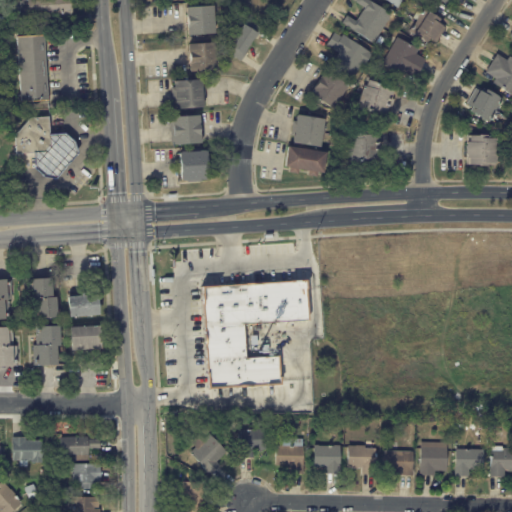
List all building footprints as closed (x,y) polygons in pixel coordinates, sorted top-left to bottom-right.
[(31,18),(29,0),(71,0),(73,17),(31,21),(31,18)] [(380,30),(370,44),(340,24),(345,17),(354,23),(356,20),(355,20),(362,9),(353,3),(354,0),(365,0),(389,16),(380,30)] [(401,0),(393,14),(371,2),(372,0),(401,0)] [(460,0),(442,0),(456,8),(460,0)] [(186,32),(184,8),(211,7),(213,34),(186,36),(186,32)] [(439,21),(437,25),(443,28),(433,45),(427,41),(425,45),(410,36),(411,34),(407,32),(408,31),(406,30),(408,28),(409,29),(422,9),(440,21),(439,21)] [(260,30),(253,41),(250,39),(242,52),(245,54),(239,63),(225,54),(228,50),(226,48),(239,27),(242,28),(246,21),(260,30)] [(349,42),(369,55),(362,66),(360,64),(349,81),(328,67),(336,54),(324,46),(333,31),(349,42)] [(50,81),(51,101),(24,103),(20,37),(47,36),(50,81)] [(422,61),(412,79),(403,74),(400,79),(379,67),(395,38),(416,50),(414,55),(423,60),(422,61)] [(188,74),(185,74),(184,46),(211,45),(213,73),(188,74)] [(511,93),(511,95),(491,82),(494,78),(484,71),(495,53),(505,60),(508,55),(511,57),(511,93)] [(346,86),(332,110),(308,95),(323,72),(346,86)] [(205,100),(206,102),(200,102),(201,110),(173,111),(171,83),(199,81),(199,87),(204,87),(205,100)] [(394,91),(386,118),(355,109),(357,104),(354,103),(359,87),(362,88),(364,82),(394,91)] [(500,99),(486,122),(469,111),(471,108),(464,104),(474,89),(480,92),(482,88),(500,99)] [(297,116),(322,121),(321,126),(326,127),(323,141),(319,140),(317,150),(290,145),(295,116),(297,116)] [(17,149),(17,135),(31,118),(50,117),(51,134),(67,134),(70,136),(77,142),(80,153),(58,180),(47,178),(41,172),(37,169),(37,153),(17,154),(17,149)] [(200,140),(201,142),(196,142),(196,145),(169,146),(168,119),(195,118),(195,119),(199,119),(200,140)] [(464,164),(464,157),(462,157),(462,141),(465,141),(465,134),(473,134),(473,133),(483,133),(483,137),(492,136),(492,161),(484,162),(484,164),(464,164)] [(377,146),(378,161),(367,161),(367,164),(360,165),(360,166),(345,167),(345,158),(343,158),(342,141),(345,141),(345,135),(377,134),(377,146)] [(288,148),(324,154),(320,174),(317,174),(316,177),(307,176),(308,173),(297,171),(297,174),(289,173),(290,170),(282,168),(286,147),(288,148)] [(179,182),(175,182),(174,155),(183,154),(183,151),(198,151),(198,152),(203,152),(203,181),(200,181),(200,183),(184,184),(184,182),(179,182)] [(57,278),(58,290),(61,290),(62,293),(58,293),(58,297),(62,297),(64,317),(37,320),(35,300),(32,300),(31,280),(57,278)] [(14,281),(14,282),(15,282),(15,284),(14,285),(14,299),(11,299),(12,313),(14,313),(14,316),(10,316),(10,319),(0,319),(0,279),(14,279),(14,281)] [(306,321),(243,325),(245,359),(277,357),(279,385),(206,390),(200,289),(305,282),(308,321),(306,321)] [(72,317),(70,297),(83,296),(83,294),(85,294),(85,296),(100,295),(101,316),(72,317)] [(37,359),(37,345),(40,345),(39,327),(65,326),(66,346),(63,346),(63,365),(38,366),(37,359)] [(83,350),(75,351),(74,328),(103,326),(104,349),(83,350)] [(16,336),(16,346),(20,346),(20,366),(0,367),(0,327),(15,327),(16,336)] [(254,451),(251,451),(252,457),(239,458),(238,430),(263,429),(264,451),(254,451)] [(217,466),(207,476),(188,454),(197,447),(193,442),(200,436),(204,440),(210,435),(225,453),(214,462),(218,466),(217,466)] [(44,463),(35,463),(35,461),(30,461),(30,467),(22,467),(23,461),(14,461),(14,438),(28,438),(28,441),(46,441),(45,463),(44,463)] [(100,442),(101,449),(90,450),(90,455),(61,456),(61,439),(88,438),(88,441),(100,441),(100,442)] [(301,474),(287,473),(288,466),(274,466),(274,446),(289,446),(289,440),(302,440),(301,474)] [(444,443),(444,471),(431,471),(431,476),(417,476),(418,442),(427,442),(427,448),(431,448),(431,443),(444,443)] [(338,474),(324,474),(324,467),(312,467),(311,445),(316,445),(316,446),(332,446),(338,446),(339,474),(338,474)] [(363,449),(374,449),(375,474),(359,474),(359,468),(345,468),(345,446),(362,446),(362,449),(363,449)] [(511,470),(504,470),(501,470),(501,477),(487,477),(487,451),(489,451),(489,447),(500,446),(500,451),(511,451),(511,470)] [(467,477),(454,477),(454,450),(480,450),(480,469),(467,469),(467,477)] [(410,475),(396,475),(396,473),(382,473),(382,451),(396,451),(396,454),(397,454),(397,452),(410,452),(410,475)] [(99,484),(99,489),(82,489),(82,483),(74,483),(74,464),(99,464),(99,466),(102,466),(102,482),(99,482),(99,484)] [(200,493),(200,501),(204,501),(203,511),(179,511),(181,482),(200,483),(200,493)] [(28,496),(25,488),(35,484),(39,498),(30,501),(28,496)] [(20,499),(24,504),(15,511),(0,511),(0,492),(8,485),(20,499)] [(39,489),(46,487),(47,493),(41,495),(39,489)] [(102,511),(74,511),(74,506),(72,506),(72,498),(101,497),(101,509),(96,509),(96,510),(102,510),(102,511)]
